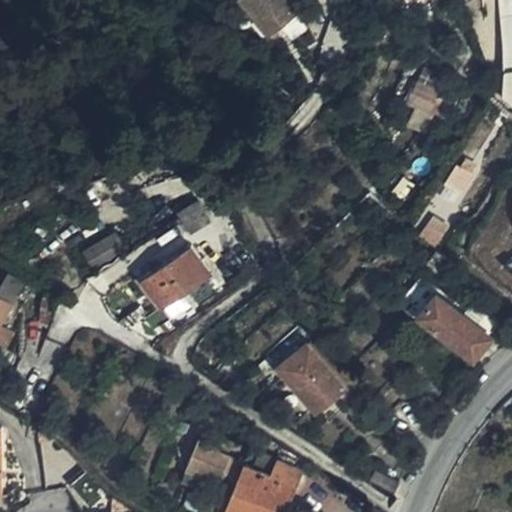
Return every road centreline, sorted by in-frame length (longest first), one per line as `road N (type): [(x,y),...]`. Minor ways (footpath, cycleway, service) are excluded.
road 1 (residential): [(405,511),(190,373),(184,358),(188,334),(270,271),(273,247),(254,219),(255,175),(326,95),(343,10),(338,0)]
road 2 (tertiary): [(415,511),(446,436),(511,373)]
